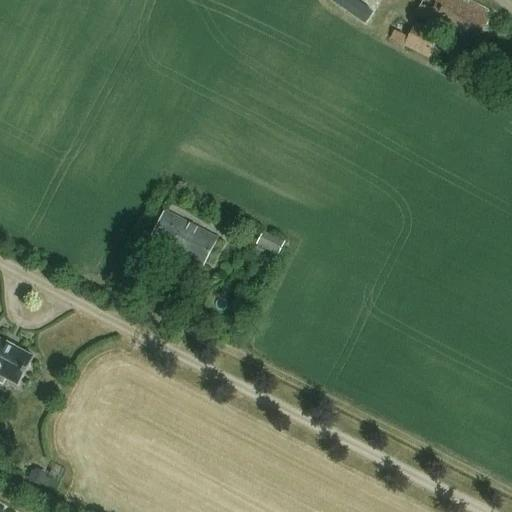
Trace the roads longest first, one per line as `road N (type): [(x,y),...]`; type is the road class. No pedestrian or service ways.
road 1 (track): [(0,262),(483,511)]
road 2 (track): [(138,254),(117,294),(511,501)]
